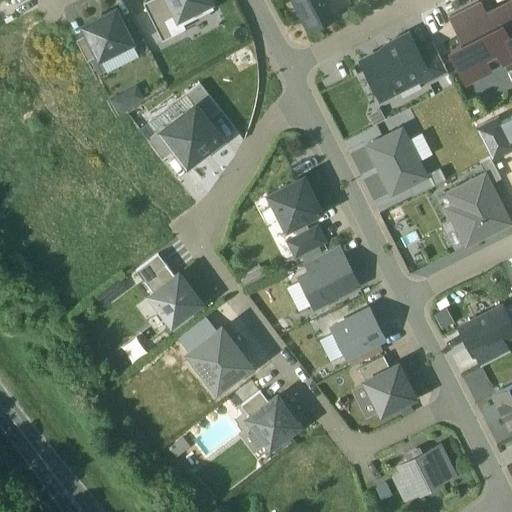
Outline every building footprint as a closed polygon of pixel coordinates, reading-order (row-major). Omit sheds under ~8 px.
[(183,29),(167,0),(149,0),(143,3),(162,40),(183,29)] [(208,0),(168,0),(181,25),(213,8),(208,0)] [(327,0),(294,0),(308,28),(335,15),(333,10),(327,0)] [(347,3),(345,0),(327,0),(333,10),(347,3)] [(511,0),(485,14),(491,27),(463,43),(449,50),(466,81),(500,63),(511,86),(511,0)] [(449,16),(463,43),(491,27),(485,14),(478,1),(449,16)] [(114,9),(82,25),(86,34),(97,55),(98,58),(131,41),(114,9)] [(97,55),(86,34),(75,39),(86,60),(97,55)] [(361,59),(380,97),(422,76),(427,73),(416,50),(408,35),(361,59)] [(422,76),(427,84),(448,74),(432,42),(416,50),(427,73),(422,76)] [(195,104),(206,120),(219,110),(198,83),(186,93),(195,104)] [(111,97),(118,113),(145,100),(137,84),(111,97)] [(176,151),(187,165),(221,139),(206,120),(195,104),(160,130),(176,151)] [(511,143),(501,123),(498,116),(475,128),(492,160),(511,149),(511,143)] [(511,117),(501,123),(511,143),(511,117)] [(162,161),(176,151),(160,130),(147,140),(162,161)] [(422,179),(400,131),(367,146),(389,194),(408,185),(422,179)] [(485,174),(490,184),(500,179),(490,157),(479,163),(485,174)] [(439,171),(408,185),(414,198),(445,183),(439,171)] [(440,195),(465,245),(509,224),(490,184),(485,174),(440,195)] [(268,193),(285,228),(319,212),(303,177),(268,193)] [(319,227),(287,242),(294,256),(326,241),(319,227)] [(306,261),(312,272),(342,256),(336,246),(306,261)] [(158,255),(136,271),(153,293),(174,277),(158,255)] [(312,272),(300,278),(315,307),(316,306),(358,285),(343,256),(342,256),(312,272)] [(153,293),(149,295),(171,324),(200,302),(178,274),(174,277),(153,293)] [(511,327),(501,306),(459,327),(472,354),(474,353),(503,338),(511,333),(511,327)] [(333,329),(346,356),(378,340),(384,337),(370,310),(351,320),(349,317),(335,324),(336,327),(333,329)] [(220,328),(188,352),(216,389),(249,365),(220,328)] [(503,338),(474,353),(481,366),(509,351),(503,338)] [(378,340),(346,356),(351,366),(383,350),(378,340)] [(359,369),(365,380),(389,369),(384,357),(359,369)] [(389,369),(365,380),(381,413),(412,398),(397,365),(389,369)] [(511,384),(493,395),(509,427),(511,425),(511,384)] [(260,391),(241,405),(249,416),(268,402),(260,391)] [(249,416),(247,418),(269,446),(298,424),(276,396),(249,416)] [(406,463),(400,466),(403,473),(396,477),(402,488),(416,481),(419,487),(436,479),(433,473),(447,466),(438,447),(423,455),(406,463)] [(433,473),(436,479),(450,472),(447,466),(433,473)] [(406,494),(419,487),(416,481),(402,488),(406,494)]
